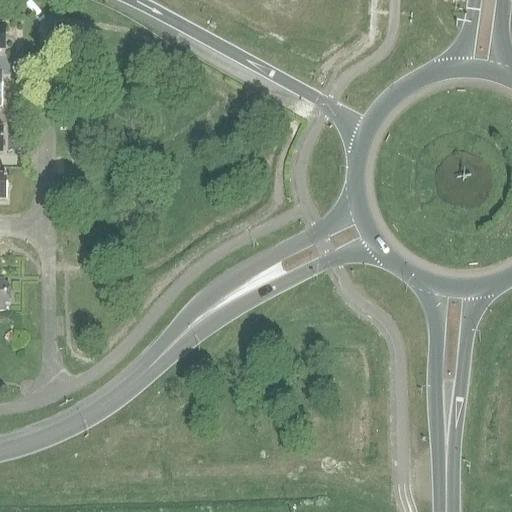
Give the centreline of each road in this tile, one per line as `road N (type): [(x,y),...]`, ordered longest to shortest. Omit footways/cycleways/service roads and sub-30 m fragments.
road 1 (motorway): [(122,0),(320,101),(366,137)]
road 2 (secondary): [(0,452),(55,435),(104,403),(227,297)]
road 3 (secondary): [(425,290),(434,317),(432,408),(444,510)]
road 4 (residential): [(44,226),(44,52)]
road 5 (residential): [(57,395),(44,226)]
road 6 (secondary): [(357,198),(330,227),(227,297)]
road 7 (secondary): [(227,297),(377,246)]
road 8 (secondary): [(444,510),(472,361)]
